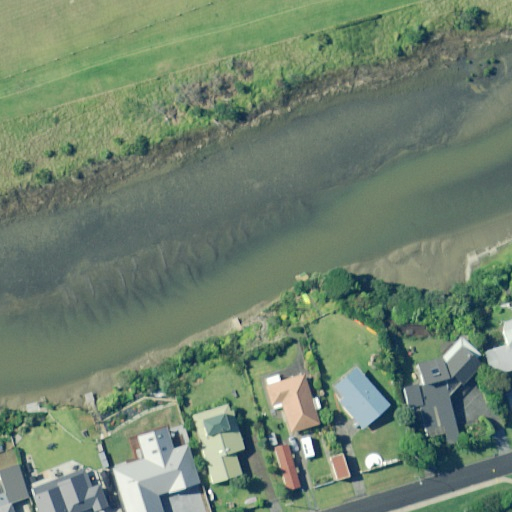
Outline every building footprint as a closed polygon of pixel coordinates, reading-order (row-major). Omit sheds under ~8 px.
[(511,319),(504,322),(501,329),(506,344),(484,352),(492,376),(511,369),(511,319)] [(449,397),(461,384),(480,364),(474,359),(479,354),(460,336),(441,357),(416,363),(420,383),(403,387),(408,408),(419,405),(427,438),(445,434),(447,444),(460,441),(449,397)] [(389,405),(355,367),(333,387),(342,397),(337,401),(362,428),(389,405)] [(318,398),(311,400),(303,374),(279,381),(277,374),(262,378),(272,409),(282,406),(289,432),(318,424),(314,410),(320,408),(318,398)] [(243,448),(229,403),(191,415),(197,433),(199,438),(212,483),(241,474),(234,451),(243,448)] [(176,482),(164,442),(125,453),(137,494),(176,482)] [(300,485),(288,444),(274,448),(286,490),(300,485)] [(349,474),(342,453),(329,457),(336,478),(349,474)] [(0,511),(12,511),(9,503),(28,497),(17,464),(0,469),(0,479),(0,480),(0,479),(0,511)] [(90,487),(84,469),(56,479),(57,481),(30,491),(37,511),(83,511),(104,504),(97,485),(90,487)] [(195,474),(184,477),(190,497),(201,494),(195,474)]
